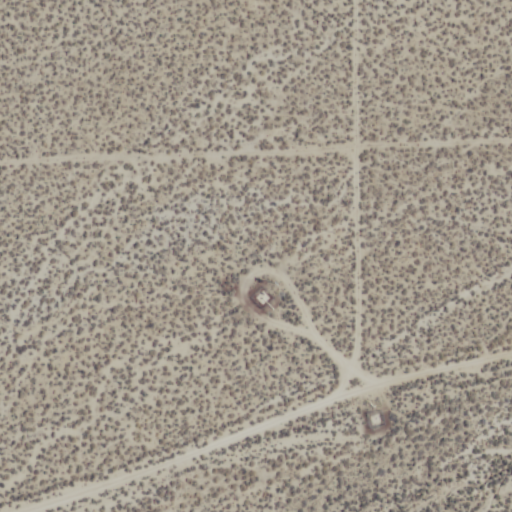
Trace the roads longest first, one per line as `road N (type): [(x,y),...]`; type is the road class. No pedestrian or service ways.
road 1 (track): [(511,135),(0,159)]
road 2 (track): [(351,389),(365,344),(362,0)]
road 3 (track): [(28,511),(351,389)]
road 4 (track): [(511,350),(351,389),(322,331)]
